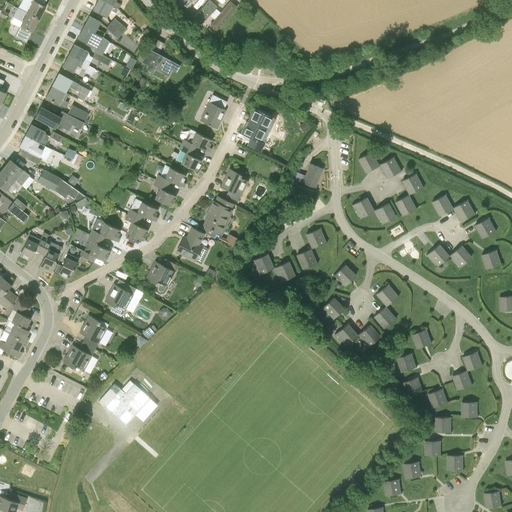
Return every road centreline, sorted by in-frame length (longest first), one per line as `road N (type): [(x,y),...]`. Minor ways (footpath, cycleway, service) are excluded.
road 1 (residential): [(45,301),(155,241),(210,173),(240,106)]
road 2 (track): [(250,84),(329,76),(441,37),(511,1)]
road 3 (track): [(511,196),(341,119)]
road 4 (residential): [(250,84),(196,54),(144,0)]
